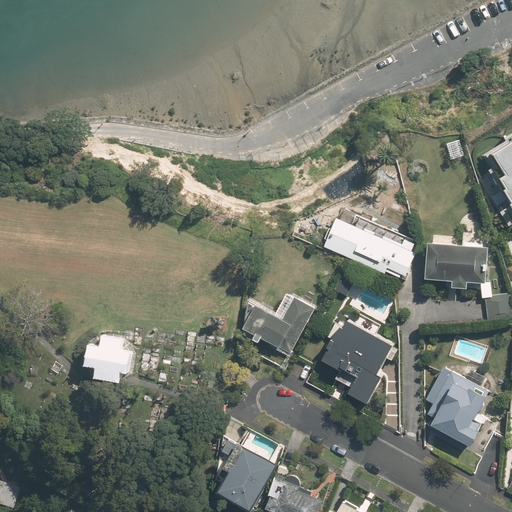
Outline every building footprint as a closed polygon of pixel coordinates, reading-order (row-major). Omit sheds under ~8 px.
[(461,138),(448,142),(453,159),(466,155),(461,138)] [(511,142),(494,153),(506,173),(499,177),(506,187),(504,189),(511,201),(499,208),(509,225),(511,223),(511,142)] [(417,252),(338,218),(333,229),(331,228),(326,238),(329,239),(325,247),(386,273),(388,268),(407,276),(417,252)] [(490,246),(431,241),(428,277),(455,279),(454,286),(469,288),(470,281),(487,282),(490,246)] [(357,277),(346,271),(336,289),(348,295),(357,277)] [(511,297),(511,292),(486,294),(488,318),(511,315),(511,297)] [(285,316),(259,301),(244,327),(257,334),(255,338),(261,341),(263,336),(292,353),(319,307),(297,294),(285,316)] [(341,326),(324,358),(342,367),(336,377),(353,386),(349,393),(371,404),(387,374),(381,370),(396,342),(355,320),(349,330),(341,326)] [(120,341),(107,338),(105,348),(96,346),(94,358),(103,360),(101,372),(114,375),(116,365),(126,367),(129,354),(118,352),(120,341)] [(494,388),(447,362),(428,397),(435,401),(430,411),(437,415),(433,423),(440,426),(437,432),(456,443),(459,437),(473,445),(488,419),(480,415),(494,388)] [(240,439),(243,434),(239,432),(244,424),(233,417),(223,433),(231,437),(224,449),(234,455),(227,467),(233,471),(222,489),(226,491),(253,508),(280,463),(240,439)] [(323,511),(328,500),(278,477),(268,507),(280,511),(323,511)] [(0,502),(13,506),(18,485),(0,480),(0,502)] [(360,511),(344,503),(339,511),(360,511)]
